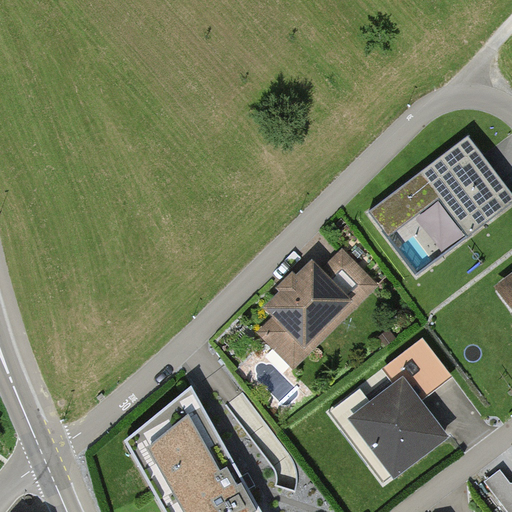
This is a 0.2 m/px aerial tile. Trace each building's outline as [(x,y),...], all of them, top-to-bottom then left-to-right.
[(511,197),(467,140),(370,215),(417,276),(511,202),(511,197)] [(378,288),(342,249),(257,329),(293,368),(378,288)] [(511,274),(496,286),(511,308),(511,274)] [(341,424),(387,485),(451,438),(405,377),(341,424)] [(261,511),(191,385),(126,440),(165,511),(261,511)]
